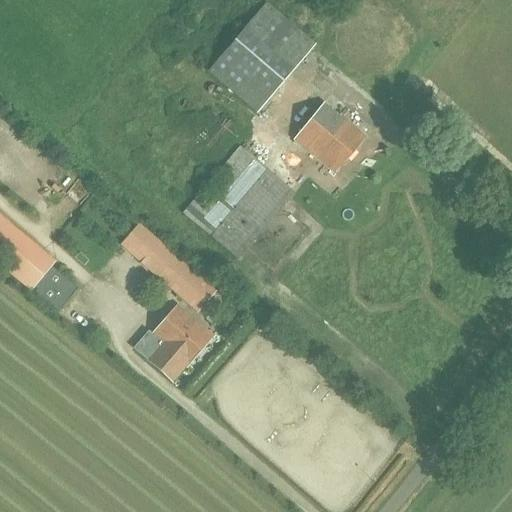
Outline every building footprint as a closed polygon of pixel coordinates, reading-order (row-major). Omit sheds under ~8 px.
[(265,4),(252,19),(234,4),(201,42),(219,58),(207,71),(255,112),(258,114),(259,113),(316,46),(265,4)] [(414,10),(399,24),(418,45),(433,31),(414,10)] [(340,43),(326,60),(375,100),(389,83),(340,43)] [(339,117),(323,103),(292,141),(334,175),(365,138),(348,124),(355,116),(346,108),(339,117)] [(245,259),(303,196),(265,161),(206,224),(245,259)] [(54,261),(0,216),(0,267),(57,314),(77,289),(50,267),(54,261)] [(214,293),(136,225),(117,247),(195,315),(214,293)] [(212,337),(176,306),(151,336),(148,333),(134,350),(173,383),(212,337)]
